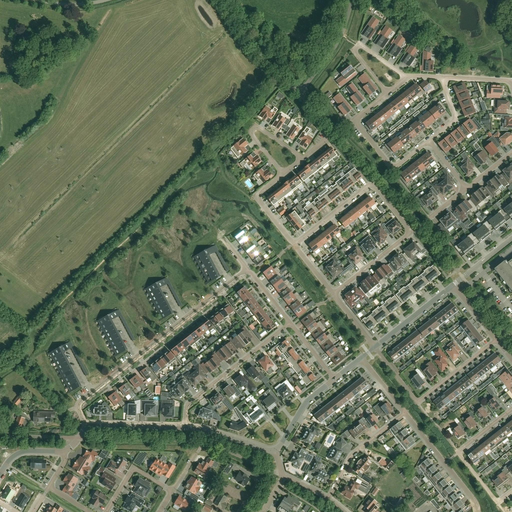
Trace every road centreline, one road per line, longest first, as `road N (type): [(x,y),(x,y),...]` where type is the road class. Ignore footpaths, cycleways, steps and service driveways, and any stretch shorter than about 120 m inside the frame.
road 1 (residential): [(333,293),(411,232),(392,207),(369,185),(294,244)]
road 2 (residential): [(247,269),(77,403),(85,426)]
road 3 (residential): [(374,347),(417,402),(496,340)]
road 4 (residential): [(290,323),(188,403),(185,426)]
road 5 (residential): [(387,93),(354,120),(392,169),(428,141)]
road 6 (residential): [(497,502),(458,452),(511,409)]
road 7 (residential): [(477,511),(404,412)]
road 8 (unclassified): [(297,93),(221,0)]
road 9 (residential): [(409,76),(359,45),(355,53),(387,93)]
